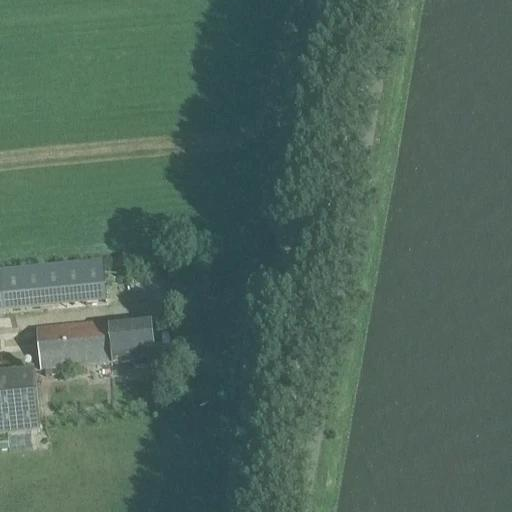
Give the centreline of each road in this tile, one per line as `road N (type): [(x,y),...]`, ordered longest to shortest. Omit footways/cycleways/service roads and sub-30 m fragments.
road 1 (unclassified): [(302,511),(389,0)]
road 2 (track): [(0,333),(22,322),(301,297)]
